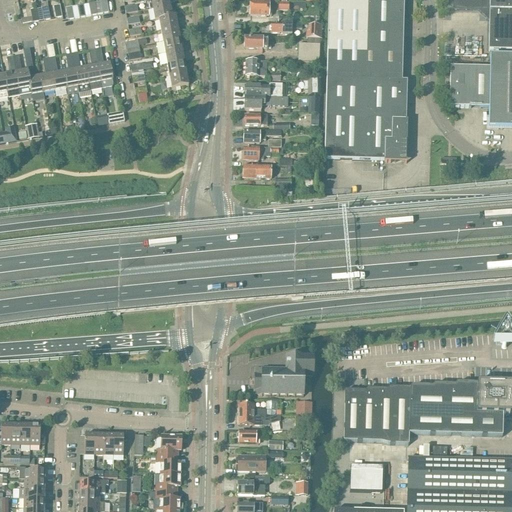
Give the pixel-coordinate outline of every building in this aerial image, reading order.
[(151,2),(153,10),(169,7),(167,0),(146,0),(147,3),(151,2)] [(332,75),(332,81),(397,83),(397,77),(402,77),(403,17),(408,17),(408,0),(328,0),(326,75),(332,75)] [(511,0),(453,0),(453,11),(479,12),(489,22),(488,51),(511,51),(511,0)] [(109,13),(106,2),(100,3),(102,14),(109,13)] [(269,4),(250,3),(250,17),(268,18),(269,17),(271,17),(271,12),(269,12),(269,4)] [(97,16),(95,4),(89,5),(88,5),(91,17),(97,16)] [(288,4),(279,4),(279,12),(288,12),(288,4)] [(62,18),(60,6),(53,7),(56,19),(62,18)] [(85,18),(83,6),(77,7),(79,19),(85,18)] [(137,13),(136,6),(125,9),(126,15),(137,13)] [(171,18),(169,7),(153,10),(155,22),(159,21),(171,18)] [(50,20),(48,8),(42,10),(44,21),(50,20)] [(74,20),(72,8),(65,9),(68,21),(74,20)] [(39,22),(37,11),(30,12),(32,23),(39,22)] [(159,21),(161,32),(178,29),(175,17),(171,18),(159,21)] [(140,24),(138,18),(127,20),(128,26),(140,24)] [(302,26),(271,25),(270,34),(282,35),(282,36),(291,36),(291,30),(302,31),(302,26)] [(306,33),(306,39),(320,40),(320,26),(309,26),(309,33),(306,33)] [(142,36),(141,29),(129,32),(130,38),(142,36)] [(162,36),(163,44),(180,41),(178,29),(161,32),(157,33),(158,37),(162,36)] [(155,45),(153,37),(146,39),(147,46),(155,45)] [(262,40),(245,40),(245,50),(262,50),(271,50),(271,44),(268,44),(268,41),(262,41),(262,40)] [(160,56),(182,52),(180,41),(163,44),(157,45),(159,56),(160,56)] [(126,44),(127,50),(139,48),(138,42),(126,44)] [(320,46),(298,45),(298,63),(319,64),(320,46)] [(101,50),(95,51),(102,90),(111,88),(113,86),(112,82),(109,65),(104,66),(101,50)] [(92,68),(86,69),(90,92),(102,90),(95,51),(89,52),(92,68)] [(182,52),(160,56),(161,63),(166,62),(167,66),(184,63),(182,52)] [(141,60),(140,53),(128,56),(129,62),(141,60)] [(78,54),(72,55),(78,88),(79,95),(91,93),(90,92),(86,69),(81,70),(78,54)] [(69,72),(63,73),(66,90),(78,88),(72,55),(66,56),(69,72)] [(19,57),(13,58),(20,97),(31,95),(30,89),(27,72),(22,73),(19,57)] [(8,99),(20,97),(13,58),(6,60),(9,75),(4,76),(8,99)] [(511,58),(490,58),(489,70),(450,69),(449,109),(489,110),(488,130),(511,130),(511,58)] [(55,59),(49,60),(55,92),(66,90),(63,73),(58,74),(55,59)] [(46,77),(40,78),(44,94),(55,92),(49,60),(43,61),(46,77)] [(32,63),(26,64),(27,72),(30,89),(31,95),(31,97),(44,94),(40,78),(35,79),(32,63)] [(168,71),(169,78),(186,75),(184,63),(167,66),(164,67),(164,68),(164,71),(168,71)] [(245,63),(245,78),(258,78),(266,78),(266,71),(266,63),(245,63)] [(143,71),(142,65),(130,67),(131,73),(143,71)] [(188,87),(186,75),(169,78),(171,90),(188,87)] [(0,100),(8,99),(4,76),(0,77),(0,100)] [(145,83),(144,76),(132,79),(133,85),(145,83)] [(397,83),(332,81),(326,81),(324,161),(384,162),(384,164),(390,164),(390,163),(395,163),(398,162),(402,160),(404,157),(405,153),(405,135),(407,135),(407,123),(405,123),(406,83),(397,83)] [(313,91),(311,91),(311,98),(322,98),(321,83),(313,84),(313,91)] [(245,87),(244,98),(281,99),(282,85),(270,85),(267,90),(260,90),(261,88),(245,87)] [(147,94),(146,88),(134,90),(135,97),(147,94)] [(244,99),(244,112),(260,112),(260,107),(288,108),(288,98),(281,99),(244,98),(244,99)] [(311,98),(308,98),(308,114),(319,114),(319,98),(313,98),(311,98)] [(123,113),(107,116),(107,119),(109,126),(124,123),(123,113)] [(311,115),(310,126),(318,127),(319,122),(319,117),(319,116),(311,115)] [(267,127),(267,117),(244,117),(244,127),(267,127)] [(107,119),(96,121),(98,128),(109,126),(107,119)] [(37,125),(25,127),(27,141),(39,139),(38,134),(37,125)] [(14,132),(6,133),(8,145),(16,143),(14,132)] [(280,132),(268,132),(259,132),(259,133),(244,133),(243,145),(259,145),(259,142),(265,142),(265,139),(280,139),(280,132)] [(279,150),(243,149),(243,162),(258,162),(258,161),(263,161),(263,158),(270,159),(270,156),(278,157),(279,150)] [(271,168),(243,167),(242,180),(271,181),(271,168)] [(291,181),(275,181),(275,188),(279,188),(279,194),(291,194),(291,188),(291,181)] [(254,392),(254,396),(262,396),(303,397),(303,377),(311,378),(311,358),(286,357),(286,371),(262,371),(254,370),(254,375),(254,392)] [(511,384),(477,384),(477,386),(456,385),(455,387),(434,386),(432,388),(412,388),(410,390),(389,389),(387,391),(367,391),(365,393),(344,392),(343,443),(380,444),(390,446),(408,447),(409,436),(502,438),(503,416),(511,416),(511,384)] [(266,411),(266,417),(269,417),(276,417),(277,403),(266,402),(266,411)] [(310,403),(296,403),(296,416),(309,416),(310,403)] [(239,406),(238,416),(266,417),(266,411),(254,411),(254,406),(239,406)] [(238,416),(238,427),(262,427),(262,423),(268,423),(269,417),(266,417),(238,416)] [(269,423),(269,426),(280,423),(280,417),(269,417),(269,423)] [(309,419),(295,419),(294,432),(308,432),(309,419)] [(11,447),(11,427),(1,426),(1,434),(0,433),(0,443),(1,447),(11,447)] [(21,427),(11,427),(11,447),(20,447),(21,427)] [(20,447),(30,447),(30,427),(21,427),(20,447)] [(30,427),(30,447),(40,447),(40,427),(30,427)] [(255,433),(238,433),(237,434),(237,438),(238,439),(238,445),(259,445),(259,440),(255,440),(255,433)] [(84,457),(94,457),(94,437),(84,436),(84,437),(80,437),(80,456),(84,456),(84,457)] [(94,457),(103,457),(104,437),(94,437),(94,457)] [(113,457),(114,437),(104,437),(103,457),(113,457)] [(114,437),(113,457),(123,458),(123,437),(114,437)] [(143,437),(135,437),(134,457),(136,457),(142,458),(143,458),(143,437)] [(156,451),(156,458),(178,458),(178,452),(181,453),(181,438),(175,438),(175,437),(168,437),(168,438),(161,438),(160,451),(156,451)] [(283,443),(268,443),(268,451),(282,452),(283,443)] [(160,465),(160,476),(180,477),(181,465),(178,464),(178,458),(156,458),(156,465),(160,465)] [(266,458),(238,458),(238,473),(265,474),(266,458)] [(511,511),(511,493),(511,462),(455,461),(408,460),(406,511),(511,511)] [(382,467),(349,466),(348,492),(381,493),(382,467)] [(27,470),(16,469),(16,473),(19,473),(19,481),(44,482),(45,472),(27,472),(27,470)] [(180,489),(180,477),(160,476),(160,487),(155,487),(155,494),(177,494),(177,488),(180,489)] [(44,491),(44,482),(19,481),(19,485),(24,485),(24,491),(44,491)] [(252,481),(244,481),(244,484),(238,484),(237,497),(264,497),(265,487),(256,487),(256,485),(253,485),(252,485),(252,481)] [(80,484),(79,494),(104,495),(105,486),(108,486),(108,483),(100,482),(100,485),(80,484)] [(298,484),(298,497),(307,497),(307,484),(298,484)] [(19,500),(24,501),(44,501),(44,491),(24,491),(19,491),(19,500)] [(104,495),(79,494),(79,504),(99,504),(100,499),(104,499),(104,495)] [(177,500),(177,494),(155,494),(155,501),(159,501),(159,511),(160,511),(179,511),(180,501),(177,500)] [(271,499),(271,507),(288,507),(288,499),(271,499)] [(44,510),(44,501),(24,501),(23,510),(44,510)]
